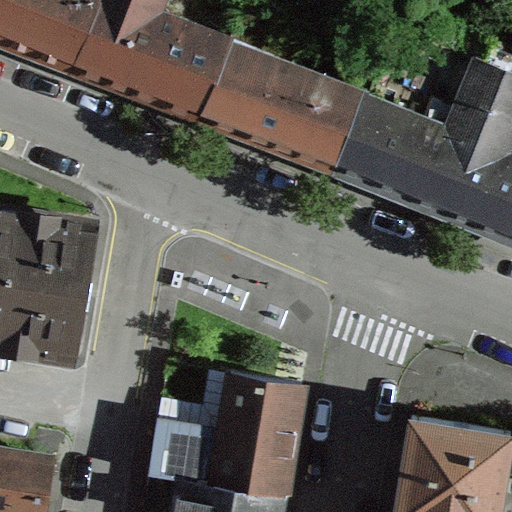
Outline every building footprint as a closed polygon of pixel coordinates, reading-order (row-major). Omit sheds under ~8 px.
[(0,0),(0,33),(68,61),(96,0),(0,0)] [(229,37),(158,7),(142,0),(96,0),(68,61),(203,112),(235,38),(233,37),(230,35),(229,37)] [(233,37),(235,38),(246,42),(253,25),(281,38),(289,19),(247,2),(233,37)] [(235,38),(203,112),(334,164),(363,91),(364,89),(246,42),(235,38)] [(372,72),(377,61),(366,56),(361,67),(372,72)] [(363,91),(334,164),(429,201),(453,125),(363,91)] [(511,148),(453,125),(429,201),(511,233),(511,148)] [(91,218),(0,202),(0,341),(70,353),(80,286),(91,218)] [(213,477),(283,489),(287,462),(301,381),(228,371),(221,421),(219,436),(213,477)] [(158,410),(155,425),(188,430),(190,416),(158,410)] [(403,511),(495,511),(510,427),(412,411),(399,489),(396,510),(403,511)] [(188,430),(219,436),(221,421),(190,416),(188,430)] [(155,425),(148,466),(213,477),(219,436),(188,430),(155,425)] [(0,446),(0,511),(42,511),(51,455),(0,446)] [(213,477),(148,466),(140,511),(278,511),(283,489),(213,477)]
